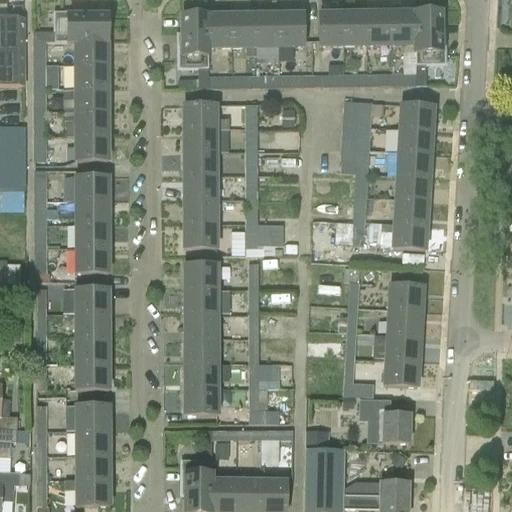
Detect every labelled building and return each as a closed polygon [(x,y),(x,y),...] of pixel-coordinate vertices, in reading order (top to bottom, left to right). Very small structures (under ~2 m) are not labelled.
[(415,68),(425,68),(444,67),(444,39),(440,39),(440,15),(432,15),(432,13),(431,13),(431,15),(414,15),(414,48),(415,68)] [(53,14),(53,34),(53,45),(74,44),(105,44),(105,27),(107,27),(107,26),(105,26),(105,18),(82,18),(82,14),(53,14)] [(389,16),(389,48),(414,48),(414,15),(389,16)] [(342,49),(366,49),(365,16),(341,17),(342,49)] [(389,16),(365,16),(366,49),(389,48),(389,16)] [(208,71),(207,51),(207,19),(189,19),(189,17),(188,17),(188,19),(181,19),(181,43),(177,43),(177,72),(197,71),(208,71)] [(278,18),(279,50),(303,50),(302,17),(278,18)] [(318,50),(342,49),(341,17),(318,17),(318,50)] [(231,18),(207,19),(207,51),(231,51),(231,18)] [(245,51),(245,59),(255,59),(255,51),(254,18),(231,18),(231,51),(245,51)] [(279,50),(278,18),(254,18),(255,51),(278,50),(279,50)] [(0,90),(24,90),(24,20),(0,20),(0,90)] [(33,33),(32,33),(32,45),(42,45),(42,34),(33,34),(33,33)] [(53,34),(42,34),(42,45),(45,45),(53,45),(53,34)] [(74,44),(74,68),(105,68),(105,44),(74,44)] [(32,45),(32,68),(45,68),(45,49),(45,45),(42,45),(32,45)] [(32,68),(32,92),(45,92),(45,68),(32,68)] [(74,68),(74,92),(106,91),(105,68),(74,68)] [(425,68),(415,68),(415,78),(415,79),(425,79),(425,68)] [(208,71),(197,71),(197,72),(197,82),(208,82),(208,81),(208,71)] [(366,90),(366,78),(343,79),(343,90),(366,90)] [(390,78),(366,78),(366,90),(390,90),(390,78)] [(415,79),(415,78),(390,78),(390,90),(415,89),(415,79)] [(303,79),(277,80),(277,91),(304,91),(303,79)] [(319,91),(343,90),(343,79),(319,79),(319,91)] [(415,79),(415,89),(426,89),(426,88),(425,88),(425,79),(415,79)] [(253,80),(230,81),(230,92),(254,92),(253,80)] [(253,80),(254,92),(277,91),(277,80),(253,80)] [(208,82),(208,92),(230,92),(230,81),(208,81),(208,82)] [(196,92),(196,93),(208,92),(208,82),(197,82),(197,92),(196,92)] [(74,92),(74,115),(106,115),(106,91),(74,92)] [(32,92),(32,116),(45,115),(45,92),(32,92)] [(342,105),(341,129),(369,131),(370,106),(342,105)] [(182,108),(182,134),(213,134),(227,133),(227,122),(213,123),(213,107),(182,108)] [(256,125),(256,108),(243,108),(243,133),(256,132),(256,125)] [(400,108),(398,132),(431,134),(432,110),(400,108)] [(32,116),(32,139),(45,139),(45,115),(32,116)] [(64,126),(64,140),(74,140),(106,139),(106,115),(74,115),(74,126),(64,126)] [(0,129),(0,190),(24,191),(24,130),(0,129)] [(341,129),(340,153),(368,154),(369,131),(341,129)] [(243,133),(243,148),(243,156),(257,156),(256,132),(243,133)] [(429,158),(431,134),(398,132),(397,156),(429,158)] [(213,156),(213,134),(182,134),(182,156),(213,156)] [(32,139),(33,170),(45,170),(45,139),(32,139)] [(74,140),(74,163),(106,163),(106,139),(74,140)] [(338,176),(354,178),(366,178),(368,154),(340,153),(338,176)] [(182,156),(182,179),(214,179),(213,156),(182,156)] [(243,156),(244,179),(257,179),(257,156),(243,156)] [(397,156),(395,180),(428,182),(429,158),(397,156)] [(46,205),(46,174),(33,174),(33,205),(46,205)] [(354,178),(354,186),(353,201),(365,201),(366,186),(366,178),(354,178)] [(214,203),(214,185),(225,185),(225,180),(214,180),(214,179),(182,179),(182,203),(214,203)] [(257,203),(257,179),(244,179),(244,203),(257,203)] [(395,180),(386,179),(384,202),(385,203),(394,204),(426,205),(428,182),(395,180)] [(74,180),(75,204),(106,204),(106,180),(74,180)] [(1,212),(24,212),(24,192),(1,192),(1,212)] [(364,225),(364,213),(365,201),(353,201),(352,217),(351,224),(364,225)] [(182,203),(182,227),(214,227),(214,203),(182,203)] [(257,226),(257,203),(244,203),(244,226),(257,226)] [(107,228),(106,204),(75,204),(75,228),(107,228)] [(394,204),(392,227),(425,229),(426,205),(394,204)] [(45,228),(46,205),(33,205),(33,228),(45,228)] [(362,250),(363,233),(364,225),(351,224),(350,249),(362,250)] [(257,230),(257,226),(244,226),(244,252),(257,252),(257,247),(257,230)] [(214,251),(214,227),(182,227),(183,251),(214,251)] [(424,253),(425,229),(392,227),(391,251),(424,253)] [(33,228),(33,252),(45,252),(45,228),(33,228)] [(107,251),(107,228),(75,228),(75,252),(107,251)] [(280,231),(257,230),(257,247),(280,247),(280,231)] [(107,276),(107,251),(75,252),(75,276),(107,276)] [(45,277),(45,252),(33,252),(33,277),(45,277)] [(246,260),(247,293),(264,293),(264,261),(257,261),(257,260),(246,260)] [(183,269),(183,294),(215,294),(215,269),(183,269)] [(45,318),(45,293),(45,284),(34,285),(35,293),(35,318),(45,318)] [(422,287),(389,285),(377,284),(375,311),(420,313),(422,287)] [(348,285),(347,309),(357,310),(358,286),(348,285)] [(74,292),(74,318),(107,318),(107,292),(74,292)] [(228,308),(215,308),(215,294),(183,294),(183,319),(216,319),(216,318),(228,318),(228,308)] [(277,294),(257,294),(247,294),(247,318),(257,318),(257,317),(277,317),(277,294)] [(347,309),(346,320),(345,336),(355,336),(357,310),(347,309)] [(386,324),(386,337),(419,339),(420,313),(375,311),(375,312),(381,313),(381,324),(386,324)] [(45,342),(45,318),(35,318),(35,342),(45,342)] [(107,342),(107,318),(74,318),(74,343),(107,342)] [(247,318),(248,342),(257,342),(257,318),(247,318)] [(183,319),(183,343),(216,343),(216,319),(183,319)] [(337,335),(345,336),(346,320),(338,319),(337,335)] [(353,362),(355,336),(345,336),(345,341),(344,361),(353,362)] [(374,358),(383,358),(384,337),(375,337),(374,358)] [(386,337),(384,363),(417,365),(419,339),(386,337)] [(45,368),(45,367),(56,367),(56,342),(45,342),(35,342),(35,368),(45,368)] [(108,367),(107,342),(74,343),(74,367),(108,367)] [(265,342),(257,342),(248,342),(248,367),(257,367),(257,349),(265,349),(265,342)] [(183,343),(184,368),(216,368),(216,343),(183,343)] [(352,386),(353,362),(344,361),(341,400),(351,400),(352,386)] [(416,391),(417,365),(384,363),(383,389),(416,391)] [(108,393),(108,367),(74,367),(75,393),(108,393)] [(248,367),(248,392),(266,392),(278,392),(278,367),(257,367),(248,367)] [(35,368),(35,393),(44,393),(44,399),(63,399),(63,390),(55,390),(55,377),(45,377),(45,368),(35,368)] [(184,368),(184,393),(216,392),(216,368),(184,368)] [(372,387),(352,386),(351,400),(371,402),(372,387)] [(216,418),(216,392),(184,393),(184,418),(216,418)] [(266,414),(266,392),(248,392),(248,427),(277,427),(277,414),(266,414)] [(9,402),(0,402),(0,431),(16,432),(16,420),(8,419),(9,402)] [(360,403),(359,424),(367,424),(371,424),(371,432),(380,432),(380,447),(408,448),(408,420),(389,419),(390,404),(360,403)] [(35,409),(35,435),(46,435),(46,409),(35,409)] [(75,409),(75,435),(108,434),(108,409),(75,409)] [(15,445),(16,432),(0,431),(0,460),(9,461),(10,444),(15,445)] [(108,459),(108,434),(75,435),(75,459),(108,459)] [(201,434),(201,449),(211,449),(211,446),(211,434),(201,434)] [(211,446),(235,445),(235,434),(211,434),(211,446)] [(260,434),(235,434),(235,445),(260,445),(260,434)] [(260,434),(260,445),(292,445),(292,434),(260,434)] [(305,434),(305,452),(336,453),(336,447),(327,447),(328,435),(305,434)] [(46,460),(46,443),(46,435),(35,435),(35,460),(46,460)] [(201,449),(200,464),(211,464),(211,449),(201,449)] [(379,486),(379,499),(342,498),(343,453),(330,453),(304,452),(302,511),(406,511),(407,487),(379,486)] [(386,473),(403,479),(410,461),(392,455),(386,473)] [(75,459),(75,483),(108,483),(108,459),(75,459)] [(46,484),(46,460),(35,460),(36,484),(46,484)] [(210,484),(211,464),(200,464),(181,464),(180,493),(184,493),(183,511),(209,511),(210,484)] [(18,476),(0,474),(0,503),(12,504),(13,489),(18,489),(18,476)] [(63,494),(75,494),(75,510),(108,510),(108,483),(75,483),(63,483),(63,494)] [(45,510),(46,484),(36,484),(36,510),(45,510)] [(210,484),(209,511),(234,511),(235,484),(210,484)] [(234,511),(259,511),(260,484),(235,484),(234,511)] [(285,511),(286,485),(260,484),(259,511),(285,511)]
